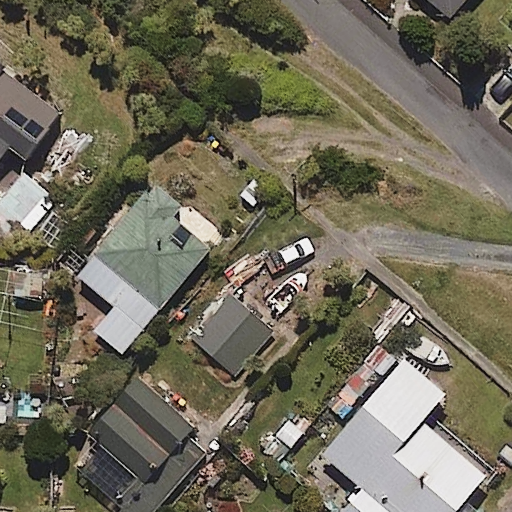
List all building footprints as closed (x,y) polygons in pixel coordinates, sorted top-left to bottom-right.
[(466,0),(432,0),(451,17),(466,0)] [(67,114),(0,57),(0,162),(12,147),(28,161),(67,114)] [(219,237),(153,184),(79,275),(119,307),(99,331),(126,352),(219,237)] [(283,333),(229,292),(193,339),(246,380),(283,333)] [(450,393),(410,358),(327,454),(365,487),(343,511),(458,511),(490,475),(426,420),(450,393)] [(202,420),(145,372),(93,434),(146,479),(117,511),(157,511),(202,459),(183,443),(202,420)]
